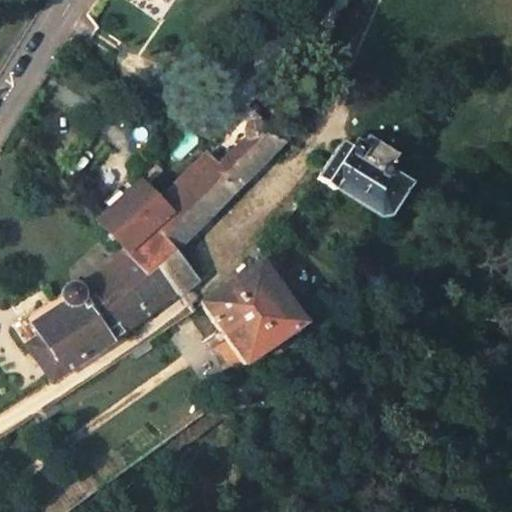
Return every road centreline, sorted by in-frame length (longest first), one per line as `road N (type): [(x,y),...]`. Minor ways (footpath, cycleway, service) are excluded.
road 1 (unknown): [(364,52),(240,249),(177,307),(0,423)]
road 2 (unclassified): [(66,0),(0,107)]
